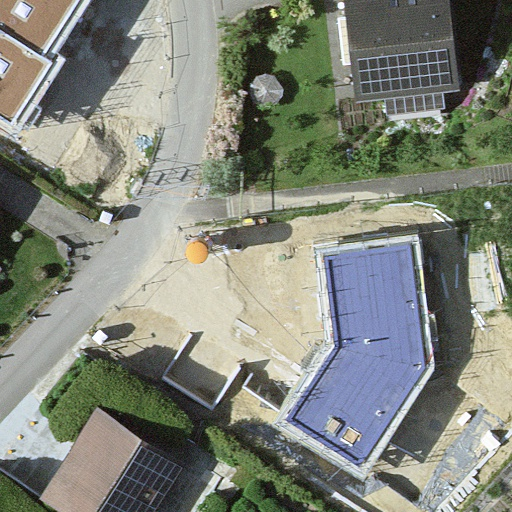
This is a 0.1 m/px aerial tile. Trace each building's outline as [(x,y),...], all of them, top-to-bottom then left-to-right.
[(77,0),(0,0),(0,33),(39,59),(77,0)] [(451,88),(441,0),(337,0),(349,99),(451,88)] [(0,33),(0,117),(11,125),(50,65),(39,59),(0,33)] [(417,235),(316,250),(326,342),(275,424),(363,479),(434,367),(417,235)] [(150,511),(179,466),(87,410),(31,501),(49,511),(150,511)]
